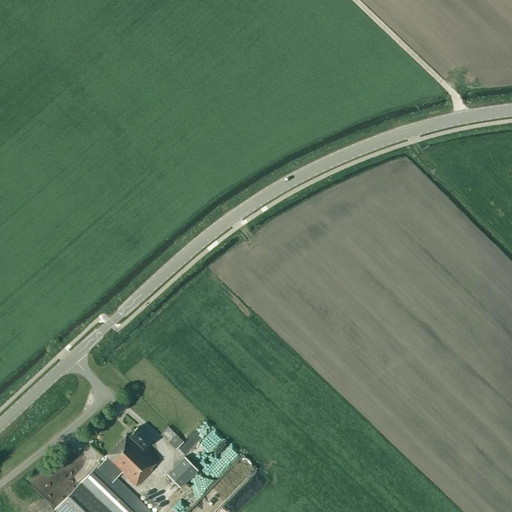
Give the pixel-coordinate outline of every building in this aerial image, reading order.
[(218,511),(239,495),(241,495),(241,494),(236,489),(236,490),(238,469),(232,462),(237,458),(238,451),(228,439),(221,444),(222,436),(212,424),(207,468),(211,472),(200,470),(192,477),(191,487),(184,486),(182,488),(189,497),(190,490),(195,486),(194,496),(176,511),(186,511),(191,509),(193,511),(218,511)] [(151,511),(150,511),(112,474),(117,468),(136,486),(152,470),(150,468),(157,462),(143,449),(152,440),(138,426),(129,436),(128,437),(126,434),(105,456),(106,458),(100,463),(99,462),(54,508),(58,511),(151,511)] [(168,442),(175,449),(183,441),(175,434),(168,442)] [(184,456),(166,474),(180,487),(197,470),(184,456)] [(248,479),(255,490),(265,483),(258,472),(248,479)]
